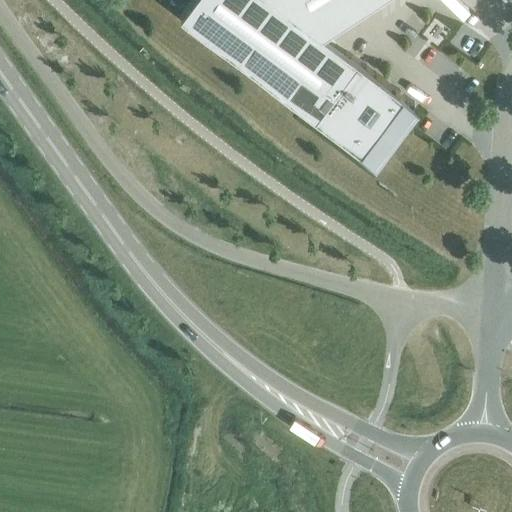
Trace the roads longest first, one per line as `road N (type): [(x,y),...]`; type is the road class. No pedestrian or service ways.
road 1 (track): [(399,301),(252,262),(169,223),(131,191),(0,12)]
road 2 (primary): [(269,391),(149,282),(0,74)]
road 3 (unclassified): [(494,286),(511,84)]
road 4 (primary): [(269,391),(279,411),(408,488)]
road 5 (primary): [(425,456),(269,391)]
road 6 (unclassified): [(483,434),(493,304)]
